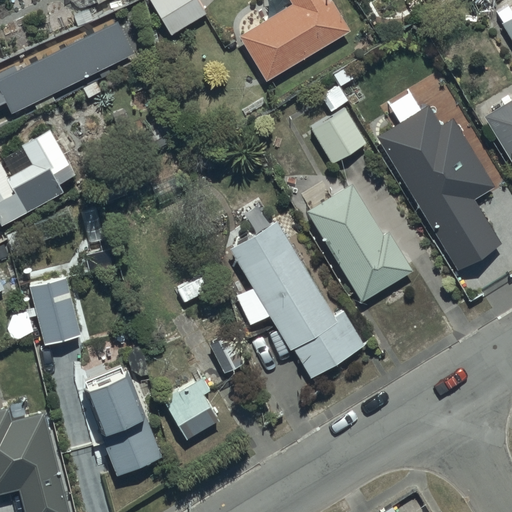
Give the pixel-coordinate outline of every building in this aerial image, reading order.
[(189,0),(144,0),(164,34),(198,15),(189,0)] [(285,0),(286,1),(233,32),(260,78),(342,31),(324,0),(285,0)] [(511,10),(494,22),(511,50),(511,10)] [(13,65),(0,71),(0,104),(6,102),(12,114),(135,53),(119,20),(17,71),(13,65)] [(415,23),(372,48),(389,76),(393,74),(399,84),(438,60),(415,23)] [(511,92),(475,114),(511,175),(511,92)] [(343,105),(306,126),(326,161),(363,140),(343,105)] [(429,106),(379,136),(459,269),(502,243),(475,199),(495,187),(454,118),(440,126),(429,106)] [(59,185),(76,175),(50,130),(22,146),(33,165),(10,178),(1,163),(0,163),(0,228),(64,193),(59,185)] [(343,180),(298,207),(355,301),(407,270),(382,229),(376,233),(343,180)] [(272,219),(222,248),(246,288),(232,296),(247,321),(259,313),(280,349),(285,346),(304,377),(357,346),(334,308),(328,312),(272,219)] [(75,333),(60,274),(27,283),(41,341),(75,333)] [(218,333),(204,340),(220,371),(234,364),(218,333)] [(117,366),(70,385),(107,477),(154,457),(117,366)] [(193,371),(154,394),(181,438),(209,420),(191,391),(202,385),(193,371)] [(4,407),(0,407),(0,490),(12,488),(16,511),(63,511),(44,413),(7,420),(4,407)]
